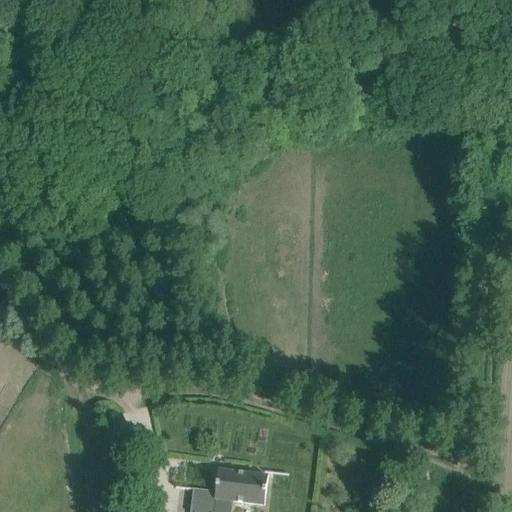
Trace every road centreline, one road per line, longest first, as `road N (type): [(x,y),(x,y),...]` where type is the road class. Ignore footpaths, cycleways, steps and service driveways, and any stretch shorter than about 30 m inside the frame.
road 1 (track): [(123,397),(248,394),(423,452),(451,450),(462,434),(463,304),(475,251),(511,229)]
road 2 (unclassified): [(123,397),(72,373),(0,274)]
